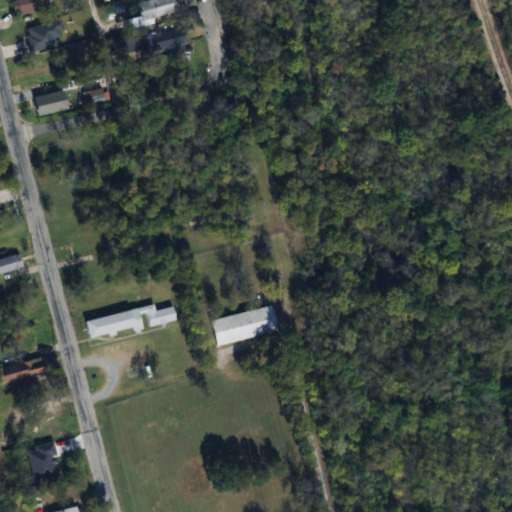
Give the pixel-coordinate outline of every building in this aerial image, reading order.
[(13,0),(6,4),(13,17),(41,0),(13,0)] [(169,2),(136,2),(136,13),(169,13),(169,2)] [(179,27),(139,38),(143,53),(183,43),(179,27)] [(63,109),(59,90),(26,98),(30,116),(63,109)] [(47,171),(81,165),(77,145),(43,151),(47,171)] [(0,258),(0,273),(14,270),(11,255),(0,258)] [(129,331),(175,320),(172,305),(152,310),(151,304),(78,321),(82,338),(128,328),(129,331)] [(204,320),(210,346),(274,331),(268,306),(204,320)] [(13,334),(20,354),(38,348),(32,328),(13,334)] [(0,364),(0,379),(34,379),(34,364),(0,364)] [(54,421),(49,406),(21,416),(26,432),(54,421)]
